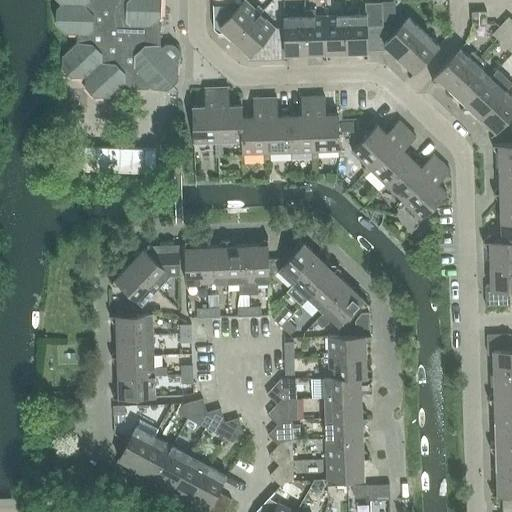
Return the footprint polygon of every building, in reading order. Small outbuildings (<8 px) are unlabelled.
[(58,0),(61,3),(56,6),(56,22),(66,33),(77,33),(77,41),(62,55),(62,65),(61,65),(71,76),(86,76),(85,85),(95,96),(111,96),(120,87),(125,82),(133,82),(138,87),(148,88),(150,85),(153,88),(168,88),(178,79),(179,79),(179,63),(176,61),(179,59),(179,49),(175,44),(165,43),(162,46),(160,43),(161,23),(158,19),(161,16),(161,0),(58,0)] [(255,8),(246,0),(236,0),(234,3),(213,3),(214,28),(218,32),(225,32),(226,31),(235,40),(260,13),(264,9),(259,5),(255,8)] [(367,14),(368,26),(368,50),(389,49),(390,48),(399,57),(424,30),(409,16),(396,29),(391,25),(384,25),(383,1),(367,2),(367,14)] [(305,9),(305,16),(306,52),(319,52),(319,53),(324,58),(327,58),(326,15),(316,15),(316,9),(305,9)] [(487,10),(472,11),(472,24),(487,24),(487,10)] [(276,27),(260,13),(235,40),(244,48),(243,49),(243,56),(248,60),(273,59),(272,38),(279,30),(279,27),(276,27)] [(346,14),(326,15),(327,58),(330,58),(335,53),(335,52),(347,51),(346,14)] [(368,56),(368,50),(368,26),(367,14),(346,14),(347,51),(360,51),(360,52),(365,57),(368,56)] [(279,30),(272,38),(273,59),(290,59),(294,54),(294,53),(306,52),(305,16),(284,16),(285,27),(279,27),(279,30)] [(493,33),(501,42),(511,30),(511,18),(509,16),(493,33)] [(440,44),(424,30),(399,57),(408,65),(408,66),(408,73),(411,75),(440,44)] [(511,48),(511,30),(501,42),(510,50),(511,48)] [(469,55),(461,47),(432,78),(435,81),(441,81),(442,80),(451,88),(481,57),(474,50),(469,55)] [(485,61),(481,57),(451,88),(460,97),(459,98),(460,105),(462,107),(491,76),(480,65),(485,61)] [(506,90),(491,76),(462,107),(464,109),(471,109),(472,108),(481,116),(506,90)] [(217,87),(219,141),(219,148),(222,148),(222,141),(243,141),(243,116),(242,104),(229,104),(229,86),(217,87)] [(195,142),(216,142),(216,148),(219,148),(219,141),(217,87),(206,87),(206,105),(193,105),(195,142)] [(511,113),(511,95),(506,90),(481,116),(490,125),(489,126),(489,133),(492,135),(511,113)] [(340,150),(339,113),(326,113),(325,95),(313,96),(315,157),(318,157),(318,150),(340,150)] [(302,114),(290,114),(292,151),(312,151),(312,157),(315,157),(313,96),(302,96),(302,114)] [(268,159),(267,152),(265,97),(254,98),(254,116),(243,116),(243,141),(243,153),(264,152),(264,159),(268,159)] [(270,152),(292,151),(290,114),(278,115),(277,97),(265,97),(267,152),(268,159),(271,158),(270,152)] [(377,123),(352,150),(367,165),(363,169),(365,171),(408,128),(399,120),(387,132),(377,123)] [(416,136),(408,128),(365,171),(367,173),(371,169),(387,184),(412,157),(403,149),(416,136)] [(511,143),(493,144),(493,147),(498,152),(499,152),(500,168),(511,167),(511,143)] [(72,145),(71,169),(156,172),(156,148),(72,145)] [(421,166),(412,157),(387,184),(401,198),(397,203),(399,205),(442,161),(434,153),(421,166)] [(442,161),(399,205),(402,207),(406,203),(421,218),(447,191),(438,182),(450,170),(442,161)] [(511,191),(511,167),(500,168),(500,184),(499,184),(494,189),(495,192),(511,191)] [(501,200),(501,216),(511,215),(511,191),(495,192),(495,195),(500,200),(501,200)] [(511,215),(501,216),(502,232),(488,233),(484,238),(484,241),(511,240),(511,215)] [(260,242),(260,244),(247,244),(249,293),(258,293),(258,280),(270,280),(269,269),(269,258),(268,237),(264,237),(260,242)] [(279,269),(294,283),(319,256),(300,238),(297,241),(297,247),(298,248),(289,258),(288,257),(269,258),(269,269),(279,269)] [(208,282),(229,281),(227,239),(224,239),(219,244),(219,245),(207,245),(208,282)] [(240,294),(249,293),(247,244),(235,244),(235,243),(230,239),(227,239),(229,281),(239,281),(240,294)] [(194,245),(189,240),(186,240),(187,283),(208,282),(207,245),(194,246),(194,245)] [(490,248),(491,264),(511,263),(511,240),(484,241),(484,244),(489,248),(490,248)] [(180,272),(180,261),(180,245),(151,246),(148,243),(130,263),(157,288),(171,272),(180,272)] [(309,297),(338,266),(336,264),(329,264),(328,265),(319,256),(294,283),(287,291),(302,304),(309,297)] [(142,303),(157,288),(130,263),(111,283),(114,285),(121,285),(122,284),(132,293),(131,294),(131,313),(143,313),(142,303)] [(491,280),(490,280),(486,285),(486,305),(510,304),(509,288),(511,288),(511,263),(491,264),(491,280)] [(309,297),(324,311),(349,284),(340,276),(341,275),(341,268),(338,266),(309,297)] [(369,303),(364,298),(349,284),(324,311),(317,319),(324,326),(332,318),(340,325),(340,335),(351,334),(350,316),(349,315),(358,305),(359,306),(366,305),(369,303)] [(250,315),(250,306),(238,307),(239,315),(250,315)] [(261,306),(250,306),(250,315),(261,315),(261,306)] [(219,307),(209,308),(209,316),(220,316),(219,307)] [(209,316),(209,308),(197,308),(198,317),(209,316)] [(153,312),(143,313),(131,313),(111,314),(111,318),(116,322),(117,322),(117,335),(154,333),(153,312)] [(274,318),(282,326),(288,319),(280,312),(274,318)] [(296,327),(288,319),(282,326),(290,334),(296,327)] [(192,324),(180,324),(181,332),(192,332),(192,324)] [(192,332),(181,333),(181,342),(192,342),(192,332)] [(155,354),(154,333),(117,335),(118,347),(116,347),(112,352),(112,355),(155,354)] [(511,348),(511,333),(487,334),(488,353),(493,357),(494,357),(494,373),(511,372),(511,348)] [(323,356),(330,356),(366,355),(366,342),(367,342),(372,337),(371,334),(351,334),(340,335),(329,335),(330,351),(323,351),(323,356)] [(285,342),(285,358),(294,357),(293,342),(285,342)] [(155,354),(112,355),(112,358),(117,363),(118,363),(119,375),(155,374),(167,374),(167,366),(155,366),(155,354)] [(321,363),(322,363),(330,363),(330,376),(373,375),(373,372),(368,367),(367,367),(366,355),(330,356),(323,356),(321,356),(321,363)] [(294,373),(294,357),(285,358),(286,374),(294,373)] [(194,373),(193,365),(175,365),(175,374),(182,373),(194,373)] [(489,394),(489,398),(511,396),(511,372),(494,373),(495,390),(494,390),(489,394)] [(194,382),(194,373),(182,373),(182,382),(194,382)] [(156,395),(155,374),(119,375),(119,388),(118,388),(113,393),(113,397),(156,395)] [(330,376),(324,376),(325,397),(362,396),(361,383),(369,383),(373,378),(373,375),(330,376)] [(267,393),(278,403),(282,398),(292,398),(291,377),(282,377),(267,393)] [(362,408),(362,396),(325,397),(326,417),(368,416),(368,413),(363,408),(362,408)] [(511,396),(489,398),(489,401),(494,405),(495,405),(496,421),(511,420),(511,396)] [(203,398),(183,404),(179,412),(198,422),(202,414),(208,412),(207,411),(203,398)] [(279,424),(283,419),(292,419),(292,398),(282,398),(278,403),(268,413),(279,423),(279,424)] [(125,414),(125,404),(114,405),(114,414),(125,414)] [(226,421),(225,421),(221,407),(207,411),(208,412),(202,414),(198,422),(216,431),(220,423),(226,421)] [(368,419),(368,416),(326,417),(326,438),(363,437),(363,424),(364,424),(368,419)] [(244,431),(243,431),(239,417),(225,421),(226,421),(220,423),(216,431),(234,441),(239,433),(244,431)] [(159,428),(140,418),(119,458),(131,464),(130,465),(132,471),(135,473),(155,435),(159,428)] [(292,423),(292,419),(283,419),(279,424),(279,423),(269,434),(279,444),(280,444),(283,439),(293,439),(301,439),(301,423),(292,423)] [(491,442),(491,445),(511,444),(511,420),(496,421),(496,437),(495,437),(491,442)] [(144,471),(156,477),(173,445),(155,435),(135,473),(137,474),(144,472),(144,471)] [(326,438),(327,458),(370,457),(370,453),(365,449),(363,449),(363,437),(326,438)] [(293,459),(293,439),(283,439),(280,444),(279,444),(270,454),(280,464),(284,460),(293,459)] [(511,444),(491,445),(491,449),(496,453),(497,453),(497,469),(511,468),(511,444)] [(167,483),(166,484),(168,491),(171,492),(191,455),(173,445),(156,477),(167,483)] [(180,491),(191,497),(209,464),(191,455),(171,492),(173,494),(180,492),(180,491)] [(370,460),(370,457),(327,458),(328,479),(364,478),(364,465),(365,465),(370,460)] [(270,474),(281,485),(285,481),(294,480),(293,459),(284,460),(280,464),(270,474)] [(207,511),(224,511),(232,498),(218,491),(227,474),(209,464),(191,497),(202,503),(202,504),(204,510),(207,511)] [(511,493),(511,468),(497,469),(498,485),(497,485),(492,490),(492,494),(511,493)] [(296,511),(314,480),(294,480),(285,481),(281,485),(278,488),(257,511),(256,511),(296,511)] [(369,484),(353,485),(353,494),(369,493),(369,484)] [(390,484),(369,484),(369,493),(370,500),(390,499),(390,484)] [(511,511),(511,498),(503,498),(502,511),(511,511)]
